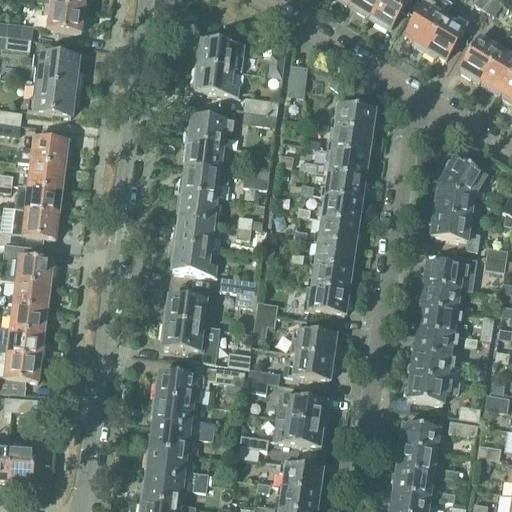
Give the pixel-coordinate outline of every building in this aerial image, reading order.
[(36,0),(36,7),(45,8),(46,8),(50,8),(84,12),(84,10),(87,9),(87,3),(85,1),(85,0),(36,0)] [(336,0),(338,1),(336,3),(346,9),(348,7),(349,7),(353,0),(336,0)] [(369,20),(381,0),(353,0),(349,7),(350,8),(351,8),(357,11),(356,11),(359,13),(357,15),(367,21),(368,19),(369,20)] [(381,0),(369,20),(372,21),(373,21),(377,23),(376,24),(379,26),(377,28),(387,33),(388,31),(391,32),(409,1),(409,0),(381,0)] [(479,0),(475,8),(484,14),(492,1),(491,0),(479,0)] [(411,28),(404,40),(414,46),(412,49),(423,55),(443,22),(451,9),(438,1),(434,7),(427,2),(415,22),(414,22),(410,27),(411,28)] [(501,6),(492,1),(484,14),(493,19),(501,6)] [(45,8),(44,19),(48,19),(47,33),(81,38),(81,34),(84,33),(85,27),(82,25),(84,12),(50,8),(46,8),(45,8)] [(443,22),(423,55),(433,62),(435,59),(445,65),(452,52),(454,52),(457,47),(456,46),(467,27),(459,22),(455,29),(443,22)] [(0,27),(0,40),(30,44),(32,32),(0,27)] [(30,44),(0,40),(0,53),(29,57),(30,44)] [(479,86),(500,52),(492,48),(491,50),(477,43),(459,73),(463,75),(461,78),(470,83),(471,81),(473,82),(474,80),(480,84),(479,85),(479,86)] [(238,78),(241,50),(222,47),(214,46),(201,44),(199,56),(196,55),(194,72),(234,77),(238,78)] [(498,97),(499,97),(511,75),(511,59),(500,52),(479,86),(482,87),(481,90),(490,95),(491,93),(493,94),(494,93),(499,96),(498,97)] [(35,71),(33,89),(77,95),(80,77),(76,76),(77,64),(67,63),(68,61),(60,60),(60,62),(34,58),(33,71),(35,71)] [(281,81),(283,61),(271,59),(270,64),(261,63),(259,79),(281,81)] [(307,73),(291,71),(287,103),(304,105),(307,73)] [(234,77),(194,72),(192,87),(196,87),(194,98),(208,99),(208,100),(215,101),(215,100),(236,102),(237,92),(232,91),(234,77)] [(511,75),(499,97),(503,100),(502,101),(510,107),(511,105),(511,104),(511,75)] [(348,84),(338,76),(329,88),(339,96),(348,84)] [(77,95),(33,89),(31,102),(28,102),(26,115),(53,119),(52,122),(61,123),(61,120),(70,121),(71,110),(75,111),(77,95)] [(243,116),(275,120),(277,107),(245,103),(243,116)] [(332,123),(331,132),(371,139),(374,115),(370,114),(368,110),(362,109),(360,113),(352,112),(350,107),(345,106),(341,110),(338,110),(337,124),(332,123)] [(0,114),(0,127),(20,130),(22,118),(0,114)] [(242,128),(274,132),(275,120),(243,116),(242,128)] [(187,131),(185,148),(224,153),(226,137),(231,137),(232,126),(213,124),(213,123),(204,122),(204,123),(191,122),(190,132),(187,131)] [(0,127),(0,139),(19,142),(20,130),(0,127)] [(371,139),(331,132),(331,133),(333,133),(331,148),(328,147),(327,155),(330,156),(367,161),(369,151),(373,149),(374,144),(371,141),(370,141),(371,139)] [(18,167),(29,169),(64,173),(67,147),(34,142),(33,152),(19,150),(18,167)] [(319,145),(308,143),(307,151),(318,153),(319,145)] [(220,179),(224,153),(185,148),(183,163),(186,163),(185,174),(220,179)] [(326,179),(364,184),(366,174),(370,172),(371,166),(367,163),(367,161),(330,156),(327,171),(323,170),(322,178),(326,179)] [(438,190),(437,197),(473,203),(481,204),(482,198),(476,194),(484,181),(481,179),(482,175),(477,172),(473,174),(453,162),(452,165),(448,165),(445,170),(447,173),(445,175),(443,191),(438,190)] [(314,169),(302,167),(301,175),(313,177),(314,169)] [(23,181),(22,192),(61,197),(64,173),(29,169),(27,181),(23,181)] [(245,169),(244,182),(268,184),(269,173),(258,172),(258,170),(245,169)] [(180,182),(178,200),(217,205),(219,189),(227,190),(228,180),(220,179),(185,174),(184,183),(180,182)] [(0,179),(0,188),(11,190),(12,181),(0,179)] [(364,186),(364,184),(326,179),(324,194),(321,193),(319,201),(323,201),(322,202),(324,202),(361,207),(363,196),(366,195),(367,188),(364,186)] [(266,194),(268,184),(244,182),(243,192),(266,194)] [(0,188),(0,197),(10,199),(11,190),(0,188)] [(313,191),(301,189),(300,197),(312,199),(313,191)] [(23,214),(23,215),(24,215),(24,216),(58,221),(61,197),(22,192),(20,202),(24,202),(23,214)] [(431,203),(431,205),(431,206),(435,208),(433,219),(469,225),(473,226),(475,216),(470,215),(473,203),(437,197),(432,199),(431,203)] [(511,198),(502,215),(505,216),(511,220),(511,198)] [(214,230),(217,205),(178,200),(176,214),(180,215),(178,226),(214,230)] [(316,224),(319,224),(358,230),(360,219),(363,217),(364,212),(361,209),(361,207),(324,202),(322,202),(320,216),(318,216),(316,224)] [(309,214),(298,212),(296,221),(308,222),(309,214)] [(24,215),(23,215),(23,214),(15,213),(11,238),(55,243),(58,221),(24,216),(24,215)] [(511,229),(511,220),(505,216),(503,229),(511,231),(511,229)] [(239,219),(238,230),(252,232),(253,221),(239,219)] [(469,225),(433,219),(433,221),(429,223),(428,229),(432,231),(430,242),(458,246),(457,253),(477,256),(480,239),(467,237),(469,225)] [(358,232),(358,230),(319,224),(317,239),(314,238),(313,247),(316,247),(354,253),(356,242),(360,240),(361,234),(358,232)] [(174,234),(172,251),(211,256),(214,230),(178,226),(177,235),(174,234)] [(252,232),(238,230),(237,242),(250,243),(252,232)] [(10,236),(0,234),(0,246),(9,248),(10,236)] [(306,237),(294,235),(293,243),(305,245),(306,237)] [(311,261),(310,269),(351,276),(353,265),(357,263),(358,258),(354,255),(354,253),(316,247),(314,262),(311,261)] [(4,260),(0,285),(10,287),(14,287),(38,290),(50,292),(53,266),(41,265),(43,253),(9,249),(5,248),(4,260)] [(192,279),(213,282),(214,271),(209,270),(211,256),(172,251),(170,266),(173,266),(172,277),(185,279),(185,280),(192,280),(192,279)] [(485,262),(504,265),(506,254),(487,251),(485,262)] [(291,258),(290,266),(302,268),(303,260),(291,258)] [(504,265),(485,262),(484,273),(503,276),(504,265)] [(421,280),(420,286),(424,288),(423,290),(458,295),(463,296),(471,297),(475,267),(456,264),(454,272),(426,268),(425,278),(421,280)] [(263,267),(260,285),(271,286),(273,268),(263,267)] [(308,284),(307,292),(348,298),(350,288),(354,286),(354,280),(351,277),(351,276),(310,269),(309,270),(312,271),(310,285),(308,284)] [(220,296),(234,298),(257,300),(259,287),(221,283),(220,296)] [(47,316),(50,292),(14,287),(13,300),(9,300),(7,311),(47,316)] [(502,288),(500,297),(505,298),(511,299),(511,289),(506,288),(502,288)] [(458,295),(423,290),(422,300),(417,302),(416,308),(420,310),(419,313),(459,319),(462,296),(458,295)] [(348,300),(348,298),(307,292),(306,292),(303,315),(345,322),(346,310),(350,308),(351,302),(348,300)] [(484,298),(472,296),(470,305),(483,306),(484,298)] [(234,298),(232,310),(255,313),(256,307),(257,300),(234,298)] [(165,311),(163,327),(207,333),(210,306),(169,301),(168,311),(165,311)] [(255,313),(255,318),(275,321),(276,310),(256,307),(255,313)] [(44,338),(47,316),(7,311),(6,320),(10,320),(9,333),(44,338)] [(511,312),(503,311),(502,321),(511,322),(511,312)] [(461,319),(459,319),(419,313),(418,324),(414,326),(413,331),(416,333),(416,335),(455,341),(457,328),(460,328),(461,319)] [(275,321),(255,318),(253,328),(274,331),(275,321)] [(483,322),(480,344),(490,346),(493,323),(483,322)] [(163,327),(161,343),(164,343),(163,354),(188,357),(186,366),(215,370),(219,334),(207,333),(163,327)] [(0,332),(0,357),(2,357),(6,358),(41,362),(44,338),(9,333),(5,333),(0,332)] [(293,344),(291,357),(297,358),(332,363),(333,361),(336,359),(337,354),(334,351),(335,340),(294,334),(293,344)] [(511,336),(511,335),(500,334),(498,343),(511,345),(511,336)] [(413,358),(448,363),(452,364),(454,351),(457,352),(458,342),(455,341),(416,335),(415,346),(411,348),(410,354),(413,356),(413,358)] [(476,352),(477,344),(465,342),(463,351),(476,352)] [(37,388),(41,362),(6,358),(2,357),(1,367),(6,368),(4,383),(37,388)] [(227,357),(226,371),(249,374),(251,360),(227,357)] [(509,359),(497,357),(495,368),(508,369),(509,359)] [(284,370),(282,380),(288,381),(329,387),(330,376),(335,374),(335,369),(332,366),(332,363),(297,358),(295,372),(289,371),(284,370)] [(407,371),(407,376),(410,379),(410,381),(445,386),(447,373),(452,373),(453,364),(449,363),(413,358),(411,369),(407,371)] [(156,387),(154,403),(196,409),(198,394),(208,395),(209,386),(242,391),(244,378),(204,373),(203,382),(193,381),(182,380),(160,377),(159,388),(156,387)] [(249,374),(248,385),(267,388),(278,389),(280,379),(249,374)] [(473,390),(483,391),(485,381),(474,379),(473,390)] [(443,396),(458,398),(459,389),(448,387),(410,381),(408,392),(404,394),(403,399),(407,402),(407,405),(441,410),(443,396)] [(248,385),(246,396),(265,399),(267,388),(248,385)] [(492,388),(491,397),(502,398),(503,390),(492,388)] [(277,423),(287,424),(322,430),(323,427),(327,426),(327,420),(324,418),(325,407),(280,400),(277,423)] [(508,404),(487,400),(484,414),(506,418),(508,404)] [(11,416),(36,418),(37,405),(11,403),(11,416)] [(154,403),(152,419),(155,419),(154,429),(193,435),(194,425),(196,409),(154,403)] [(478,425),(480,413),(460,410),(458,422),(478,425)] [(276,422),(272,447),(278,448),(319,453),(320,442),(324,441),(325,435),(322,433),(322,430),(287,424),(277,423),(276,422)] [(202,425),(201,435),(214,436),(215,427),(202,425)] [(476,429),(449,425),(447,437),(475,440),(476,429)] [(149,439),(147,455),(190,460),(192,443),(193,435),(154,429),(152,439),(149,439)] [(400,452),(439,458),(441,449),(436,448),(438,434),(403,429),(403,433),(399,434),(398,440),(401,442),(400,452)] [(201,435),(200,444),(213,446),(214,436),(201,435)] [(241,439),(240,451),(260,454),(267,455),(268,443),(241,439)] [(0,447),(0,486),(8,487),(10,453),(10,448),(0,447)] [(32,489),(34,450),(25,450),(24,454),(10,453),(8,487),(10,488),(11,490),(18,491),(19,488),(32,489)] [(260,454),(240,451),(238,462),(258,465),(260,454)] [(439,458),(400,452),(399,455),(395,456),(394,462),(398,464),(396,475),(434,480),(437,458),(439,459),(439,458)] [(490,466),(493,466),(497,467),(499,454),(479,452),(477,464),(490,466)] [(147,455),(145,471),(148,471),(147,480),(187,486),(188,476),(190,460),(147,455)] [(477,464),(476,473),(489,475),(490,466),(477,464)] [(280,468),(279,478),(285,479),(283,492),(318,497),(318,495),(322,494),(323,488),(320,486),(321,474),(280,468)] [(459,484),(460,475),(447,473),(446,482),(459,484)] [(395,487),(393,497),(431,503),(434,480),(396,475),(396,478),(392,479),(391,485),(395,487)] [(195,477),(194,486),(208,488),(209,478),(195,477)] [(142,490),(140,506),(184,511),(186,495),(187,486),(147,480),(145,491),(142,490)] [(206,497),(208,488),(194,486),(193,496),(206,497)] [(270,490),(258,488),(256,497),(269,499),(270,490)] [(279,491),(277,501),(281,501),(279,511),(319,511),(320,510),(317,508),(318,497),(283,492),(279,491)] [(391,511),(429,511),(431,503),(393,497),(393,501),(389,502),(388,508),(392,510),(391,511)] [(455,499),(442,497),(441,506),(454,508),(455,499)]
